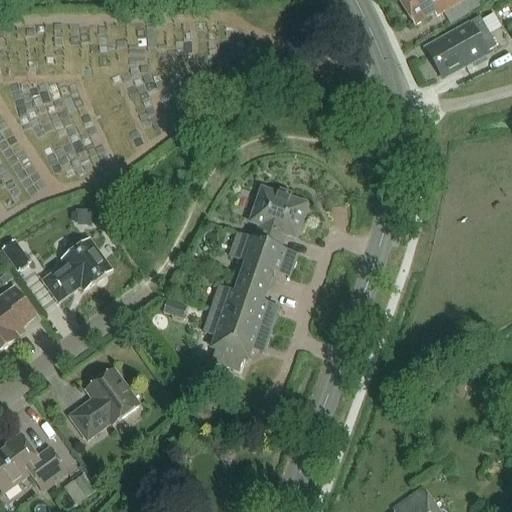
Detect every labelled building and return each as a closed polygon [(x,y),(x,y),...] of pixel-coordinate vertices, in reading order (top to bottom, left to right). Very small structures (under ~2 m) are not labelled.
[(396,0),(415,29),(435,16),(437,19),(462,3),(460,0),(396,0)] [(488,58),(486,55),(497,49),(481,20),(434,46),(437,53),(431,57),(443,79),(464,67),(465,70),(488,58)] [(254,242),(281,251),(286,237),(295,240),(306,207),(262,191),(250,225),(259,228),(254,242)] [(77,232),(89,232),(90,215),(77,214),(77,232)] [(241,280),(268,290),(273,275),(289,281),(297,257),(281,251),(254,242),(239,237),(230,261),(246,266),(241,280)] [(85,295),(113,274),(90,243),(62,264),(65,268),(43,285),(59,307),(81,290),(85,295)] [(16,274),(28,266),(12,244),(1,253),(16,274)] [(0,282),(4,287),(14,280),(9,273),(0,279),(0,282)] [(212,313),(271,333),(279,310),(263,304),(268,290),(241,280),(236,295),(220,289),(212,313)] [(0,356),(18,343),(14,337),(36,320),(15,291),(0,301),(0,303),(1,306),(0,306),(0,356)] [(163,316),(182,323),(187,310),(168,303),(163,316)] [(271,333),(212,313),(204,336),(219,341),(211,364),(239,374),(247,351),(263,356),(271,333)] [(113,429),(140,409),(114,373),(87,393),(94,404),(71,421),(88,444),(111,427),(113,429)] [(31,477),(43,495),(68,476),(51,452),(38,462),(22,440),(0,455),(0,492),(3,497),(31,477)] [(96,494),(83,476),(74,483),(87,500),(96,494)] [(438,511),(423,490),(422,490),(391,511),(392,511),(438,511)]
